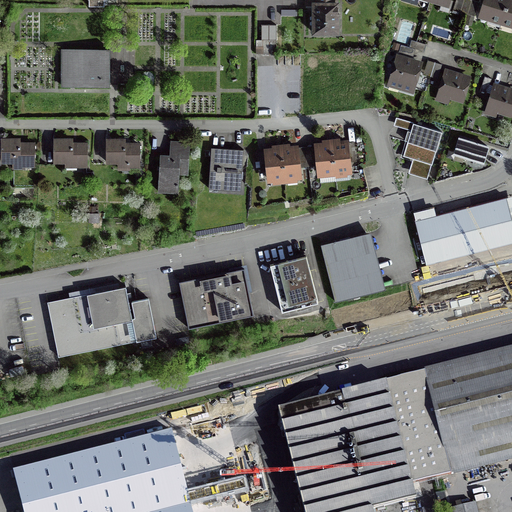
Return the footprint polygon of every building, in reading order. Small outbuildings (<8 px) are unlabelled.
[(338,0),(304,0),(305,4),(311,4),(311,8),(311,33),(339,32),(338,0)] [(429,0),(430,1),(441,4),(439,9),(449,12),(452,0),(429,0)] [(475,0),(455,0),(453,9),(467,14),(464,23),(472,25),(479,1),(475,0)] [(508,0),(482,0),(477,17),(501,24),(508,0)] [(511,0),(508,0),(501,24),(511,27),(511,0)] [(262,53),(262,55),(270,55),(277,55),(276,23),(270,23),(262,23),(262,39),(256,39),(256,53),(262,53)] [(409,46),(401,44),(399,51),(414,55),(415,49),(424,51),(426,43),(411,39),(409,46)] [(394,41),(392,48),(398,50),(400,43),(394,41)] [(110,47),(61,47),(61,86),(110,86),(110,47)] [(424,60),(397,52),(387,85),(414,93),(424,60)] [(432,60),(428,59),(423,74),(437,78),(442,64),(439,63),(432,60)] [(472,75),(445,67),(435,99),(449,103),(450,98),(463,102),(472,75)] [(480,90),(490,93),(492,85),(490,84),(492,78),(485,76),(480,90)] [(511,114),(511,86),(493,81),(492,85),(490,93),(483,113),(496,117),(498,112),(511,116),(511,114)] [(428,178),(442,130),(396,116),(393,124),(407,129),(404,139),(406,139),(400,156),(412,160),(408,172),(428,178)] [(490,144),(459,135),(454,151),(449,149),(446,157),(454,159),(454,157),(462,160),(464,156),(484,162),(490,144)] [(21,136),(1,136),(1,138),(0,162),(2,162),(12,162),(12,168),(25,168),(25,166),(35,166),(36,141),(20,140),(21,136)] [(73,136),(53,136),(53,162),(65,162),(65,166),(66,166),(66,169),(86,169),(86,166),(88,166),(88,141),(73,141),(73,136)] [(316,165),(317,176),(320,176),(321,182),(350,179),(350,172),(352,172),(351,161),(349,141),(349,137),(340,138),(340,136),(337,136),(323,138),(322,138),(322,140),(314,141),(314,145),(316,165)] [(126,137),(106,137),(106,162),(117,162),(117,166),(117,169),(130,169),(130,166),(140,166),(140,141),(126,141),(126,137)] [(169,153),(160,153),(158,191),(178,192),(179,173),(188,174),(190,140),(170,139),(169,153)] [(266,171),(267,181),(272,181),(273,183),(298,180),(298,178),(302,178),(301,166),(299,147),(298,143),(290,143),(290,141),(286,142),(274,143),(272,143),(272,145),(263,146),(264,150),(266,171)] [(314,145),(299,147),(301,166),(316,165),(314,145)] [(211,149),(209,190),(241,192),(244,151),(211,149)] [(364,178),(362,171),(350,174),(352,182),(364,178)] [(366,185),(364,178),(352,182),(354,189),(366,185)] [(368,192),(366,185),(354,189),(356,196),(368,192)] [(326,190),(327,197),(334,196),(333,189),(326,190)] [(434,205),(413,211),(415,218),(414,218),(426,264),(511,242),(511,195),(506,197),(506,196),(436,213),(434,205)] [(89,222),(99,222),(99,212),(96,212),(96,206),(89,206),(89,212),(89,222)] [(321,243),(335,300),(385,288),(371,231),(321,243)] [(270,266),(282,314),(318,305),(306,258),(270,266)] [(234,271),(179,283),(189,330),(253,317),(243,269),(234,271)] [(58,356),(157,337),(149,296),(132,300),(135,316),(132,316),(126,285),(119,286),(118,282),(112,283),(69,291),(70,296),(47,300),(58,356)] [(373,511),(372,509),(416,498),(413,484),(511,458),(511,345),(424,368),(425,370),(311,400),(277,408),(304,511),(373,511)] [(207,414),(205,404),(171,411),(173,419),(198,413),(199,416),(207,414)] [(192,511),(191,504),(210,499),(208,491),(189,496),(172,429),(13,470),(16,481),(23,511),(192,511)] [(477,511),(475,502),(443,511),(477,511)]
